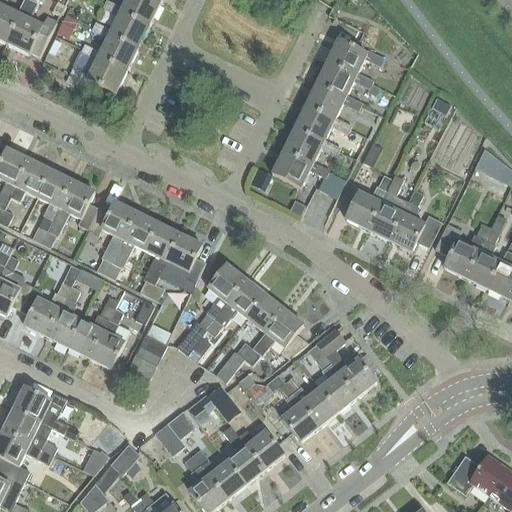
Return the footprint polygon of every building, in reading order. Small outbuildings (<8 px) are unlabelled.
[(20,18),(17,17),(3,10),(7,0),(0,0),(0,44),(6,47),(20,18)] [(71,0),(69,5),(78,9),(82,0),(71,0)] [(119,16),(148,30),(159,8),(143,0),(127,0),(122,11),(106,3),(102,11),(118,19),(119,16)] [(40,59),(52,34),(56,26),(46,21),(42,29),(30,23),(38,7),(28,3),(25,1),(17,17),(20,18),(6,47),(29,58),(30,55),(40,59)] [(108,38),(137,53),(148,30),(119,16),(118,19),(111,33),(95,25),(91,34),(107,41),(108,38)] [(66,18),(61,27),(73,33),(77,23),(66,18)] [(97,60),(126,75),(137,53),(108,38),(107,41),(100,55),(84,48),(80,56),(96,64),(97,60)] [(60,46),(54,43),(48,55),(54,58),(60,46)] [(356,80),(357,77),(364,63),(380,71),(384,62),(367,54),(366,57),(338,43),(327,66),(356,80)] [(80,56),(73,70),(89,78),(96,64),(80,56)] [(97,60),(96,64),(89,78),(73,70),(69,78),(86,86),(87,84),(95,88),(115,97),(126,75),(97,60)] [(373,84),(357,77),(356,80),(327,66),(316,88),(345,102),(346,99),(353,85),(368,92),(369,93),(372,87),(373,84)] [(69,78),(66,85),(91,97),(95,88),(87,84),(86,86),(69,78)] [(368,92),(367,95),(372,98),(376,89),(372,87),(369,93),(368,92)] [(362,107),(346,99),(345,102),(316,88),(305,110),(334,125),(335,121),(342,107),(358,115),(362,107)] [(436,102),(432,111),(446,118),(451,109),(436,102)] [(351,129),(335,121),(334,125),(305,110),(294,133),(323,147),(324,144),(331,130),(347,137),(351,129)] [(340,151),(324,144),(323,147),(294,133),(283,155),(312,169),(313,166),(320,152),(336,160),(340,151)] [(372,171),(382,152),(372,148),(362,166),(372,171)] [(0,183),(5,186),(0,196),(0,212),(4,214),(10,202),(15,191),(29,164),(7,153),(1,164),(0,163),(0,183)] [(489,178),(497,163),(484,153),(475,171),(489,178)] [(309,174),(324,182),(319,194),(336,202),(345,184),(328,176),(329,174),(313,166),(312,169),(283,155),(272,178),(300,192),(309,174)] [(10,202),(19,206),(25,195),(37,201),(50,174),(29,164),(10,202)] [(43,220),(52,224),(52,225),(72,185),(50,174),(37,201),(49,207),(43,220)] [(383,179),(372,202),(358,196),(345,223),(367,234),(381,207),(392,183),(383,179)] [(392,183),(381,207),(367,234),(389,244),(402,217),(408,206),(397,201),(395,200),(403,184),(394,179),(392,183)] [(52,224),(47,235),(56,240),(57,241),(69,217),(80,223),(77,229),(88,234),(98,212),(88,207),(94,196),(72,185),(52,225),(52,224)] [(414,194),(408,206),(417,211),(423,198),(414,194)] [(301,219),(306,208),(296,203),(291,214),(301,219)] [(98,212),(88,234),(99,239),(101,233),(112,239),(101,262),(102,263),(112,268),(137,217),(115,206),(109,217),(98,212)] [(408,206),(402,217),(389,244),(411,255),(416,246),(428,252),(441,226),(428,220),(424,228),(413,222),(418,211),(417,211),(408,206)] [(13,218),(4,214),(0,222),(0,227),(7,231),(13,218)] [(137,217),(112,268),(121,272),(122,273),(134,249),(145,255),(158,227),(137,217)] [(497,219),(491,231),(499,235),(505,223),(497,219)] [(156,260),(144,283),(146,284),(155,288),(167,265),(166,265),(180,238),(158,227),(145,255),(156,260)] [(468,250),(457,244),(462,234),(447,227),(434,253),(449,260),(443,271),(465,282),(490,232),(481,227),(475,239),(473,238),(468,250)] [(32,243),(41,248),(47,235),(38,231),(32,243)] [(490,232),(465,282),(487,293),(500,266),(490,260),(495,249),(493,248),(499,236),(490,232)] [(47,235),(41,248),(50,252),(56,240),(47,235)] [(202,249),(180,238),(166,265),(167,265),(188,276),(184,284),(194,289),(206,267),(196,262),(202,249)] [(0,277),(9,259),(0,254),(0,277)] [(20,314),(32,291),(24,286),(26,282),(13,275),(18,264),(9,259),(0,277),(0,317),(6,320),(11,310),(20,314)] [(102,263),(96,275),(106,280),(112,268),(102,263)] [(511,271),(500,266),(487,293),(509,303),(511,296),(511,271)] [(112,268),(106,280),(115,284),(121,272),(112,268)] [(198,327),(206,334),(246,284),(226,268),(208,292),(218,300),(205,316),(206,317),(198,327)] [(32,291),(20,314),(29,319),(24,329),(46,340),(71,290),(75,283),(79,274),(71,269),(56,298),(54,297),(49,308),(38,303),(41,296),(32,291)] [(79,274),(75,283),(85,288),(90,277),(80,272),(79,274)] [(146,284),(140,296),(149,301),(155,288),(146,284)] [(236,314),(246,322),(265,298),(246,284),(206,334),(214,340),(222,329),(223,330),(236,314)] [(155,288),(149,301),(158,305),(164,293),(155,288)] [(80,295),(71,290),(46,340),(67,351),(81,324),(70,319),(76,308),(74,307),(80,295)] [(246,322),(265,337),(283,313),(265,298),(246,322)] [(109,300),(105,307),(114,312),(118,304),(109,300)] [(155,310),(144,304),(134,324),(144,329),(155,310)] [(89,362),(114,312),(105,307),(99,320),(97,319),(92,330),(81,324),(67,351),(89,362)] [(114,312),(89,362),(111,373),(130,335),(117,329),(123,316),(114,312)] [(265,337),(252,352),(252,353),(260,358),(260,359),(261,360),(274,344),(284,352),(280,356),(288,362),(308,347),(295,338),(303,328),(283,313),(265,337)] [(201,340),(201,341),(206,334),(198,327),(196,326),(176,351),(187,359),(201,340)] [(170,346),(173,335),(154,329),(150,340),(170,346)] [(358,362),(348,370),(335,353),(343,347),(333,335),(316,348),(357,401),(376,386),(358,362)] [(140,349),(161,359),(167,349),(145,338),(140,349)] [(211,348),(201,341),(201,340),(187,359),(196,366),(211,348)] [(252,353),(252,352),(244,346),(236,357),(234,355),(216,379),(225,387),(244,363),(252,353)] [(322,375),(329,384),(319,392),(338,416),(357,401),(316,348),(308,355),(323,374),(322,375)] [(156,370),(161,359),(140,349),(134,359),(156,370)] [(252,353),(244,363),(251,369),(260,359),(260,358),(252,353)] [(134,359),(129,370),(150,381),(156,370),(134,359)] [(145,392),(150,381),(129,370),(124,381),(145,392)] [(246,393),(254,387),(248,378),(238,386),(245,394),(246,393)] [(281,403),(283,401),(293,413),(281,422),(300,446),(319,431),(284,387),(278,378),(266,388),(266,389),(271,395),(275,400),(281,403)] [(338,416),(319,392),(308,401),(292,380),(284,387),(319,431),(338,416)] [(254,387),(246,393),(257,406),(271,395),(266,389),(254,387)] [(241,415),(221,389),(207,400),(227,426),(241,415)] [(56,422),(45,416),(51,404),(24,391),(13,413),(51,432),(63,438),(68,430),(55,424),(56,422)] [(197,426),(207,419),(215,412),(206,400),(188,414),(197,426)] [(45,445),(51,432),(13,413),(2,435),(53,460),(57,451),(45,445)] [(167,428),(180,443),(195,431),(183,415),(167,428)] [(105,427),(87,450),(93,453),(94,454),(99,456),(101,454),(109,460),(124,442),(105,427)] [(172,460),(184,450),(179,444),(180,443),(167,428),(154,438),(172,460)] [(68,430),(63,438),(74,444),(79,435),(68,430)] [(238,456),(227,465),(246,489),(265,474),(238,440),(230,430),(222,436),(238,456)] [(265,435),(254,444),(246,434),(238,440),(265,474),(284,459),(265,435)] [(0,439),(0,461),(1,462),(0,464),(0,472),(25,484),(29,475),(19,470),(25,457),(48,468),(53,460),(2,435),(0,439)] [(140,459),(127,448),(110,468),(122,479),(140,459)] [(93,453),(89,462),(102,468),(109,460),(101,454),(99,456),(94,454),(93,453)] [(200,453),(192,459),(227,504),(246,489),(227,465),(216,474),(200,453)] [(202,511),(216,511),(227,504),(192,459),(184,466),(192,476),(191,477),(199,487),(189,495),(202,511)] [(488,459),(479,470),(465,460),(446,486),(465,499),(472,488),(489,500),(508,473),(488,459)] [(110,469),(105,475),(115,483),(120,477),(110,469)] [(0,510),(3,511),(25,511),(15,507),(15,505),(20,494),(25,484),(0,472),(0,510)] [(489,500),(506,511),(511,511),(511,475),(508,473),(489,500)] [(176,511),(173,508),(165,497),(153,506),(145,496),(138,502),(145,511),(176,511)] [(95,511),(85,499),(80,506),(85,511),(95,511)] [(145,511),(138,502),(130,509),(132,511),(145,511)]
